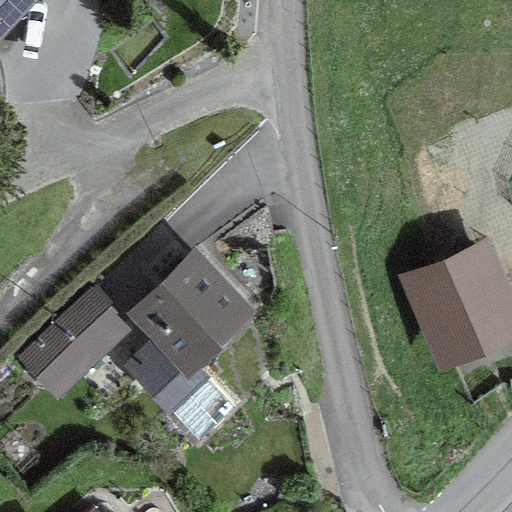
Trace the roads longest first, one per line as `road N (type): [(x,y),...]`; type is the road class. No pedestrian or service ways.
road 1 (residential): [(286,0),(313,261),(364,478),(384,511)]
road 2 (unknown): [(287,60),(114,152),(0,195)]
